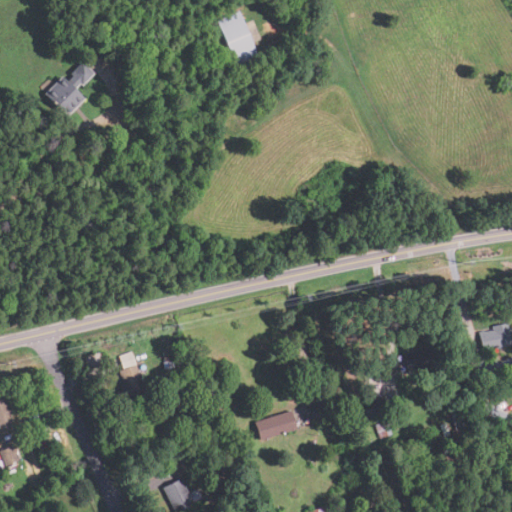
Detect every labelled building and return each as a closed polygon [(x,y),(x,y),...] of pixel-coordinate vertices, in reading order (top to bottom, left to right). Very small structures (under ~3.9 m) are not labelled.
[(236,66),(217,21),(239,11),(258,57),(236,66)] [(68,117),(45,95),(62,77),(68,82),(73,78),(70,75),(82,63),(95,75),(84,87),(80,84),(74,90),(84,100),(68,117)] [(511,344),(482,350),(478,332),(484,331),(484,332),(492,330),(492,326),(507,323),(508,327),(509,327),(511,344)] [(407,371),(404,354),(429,349),(432,367),(407,371)] [(134,365),(130,352),(117,357),(122,369),(134,365)] [(130,400),(129,396),(122,399),(118,387),(124,385),(119,371),(135,365),(145,395),(130,400)] [(484,388),(482,378),(491,376),(493,387),(484,388)] [(367,418),(363,403),(383,397),(387,411),(367,418)] [(0,430),(0,400),(5,398),(12,414),(9,415),(13,425),(0,430)] [(259,441),(253,422),(290,411),(296,429),(259,441)] [(388,421),(392,435),(380,439),(376,425),(388,421)] [(0,454),(0,450),(13,446),(19,461),(4,466),(0,454)] [(178,463),(174,454),(185,448),(190,457),(178,463)] [(194,511),(176,511),(163,488),(180,478),(198,510),(194,511)]
